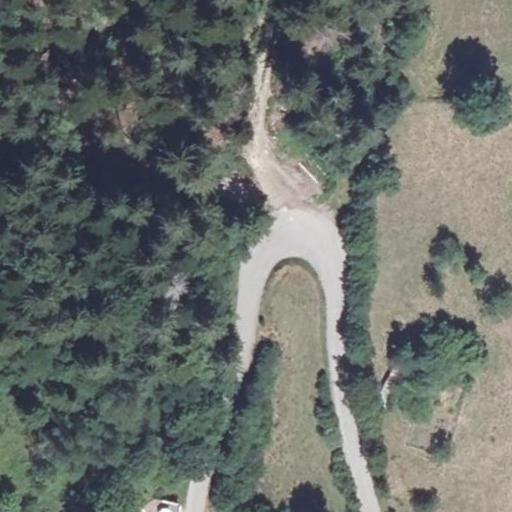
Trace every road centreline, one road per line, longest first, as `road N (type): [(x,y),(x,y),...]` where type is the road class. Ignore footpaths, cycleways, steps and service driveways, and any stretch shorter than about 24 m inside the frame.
road 1 (unclassified): [(202,511),(211,441),(248,337),(253,270),(267,229),(292,226),(326,243),(338,283),(372,511)]
road 2 (track): [(292,226),(267,176),(255,118),(286,0)]
